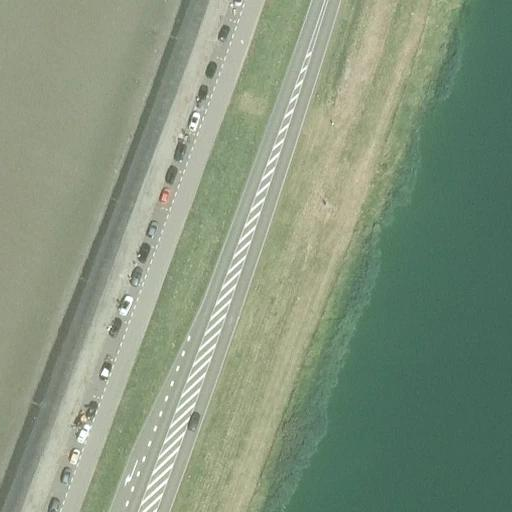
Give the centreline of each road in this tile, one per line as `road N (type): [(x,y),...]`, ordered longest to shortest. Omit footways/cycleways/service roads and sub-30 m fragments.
road 1 (unclassified): [(66,511),(249,0)]
road 2 (trunk): [(137,511),(318,0)]
